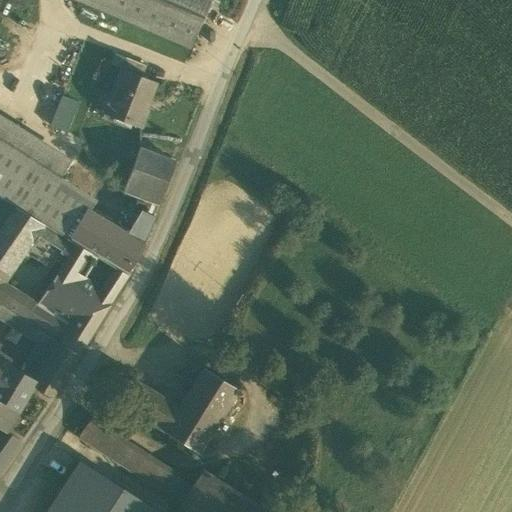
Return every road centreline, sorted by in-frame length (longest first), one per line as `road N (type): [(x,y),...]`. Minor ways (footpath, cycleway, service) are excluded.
road 1 (residential): [(263,0),(148,282),(6,511)]
road 2 (track): [(252,21),(511,220)]
